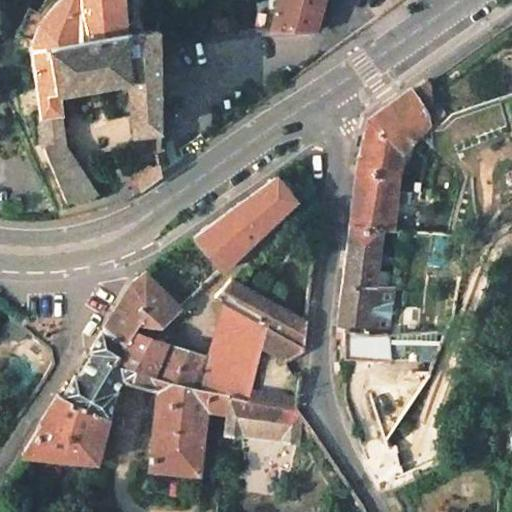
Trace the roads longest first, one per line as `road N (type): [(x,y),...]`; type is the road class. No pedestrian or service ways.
road 1 (trunk): [(511,455),(0,354)]
road 2 (residential): [(344,79),(318,391),(375,511)]
road 3 (tertiary): [(344,79),(129,232),(85,248),(0,248)]
road 4 (residential): [(343,0),(338,27),(307,53),(201,78)]
road 5 (tertiary): [(456,0),(344,79)]
